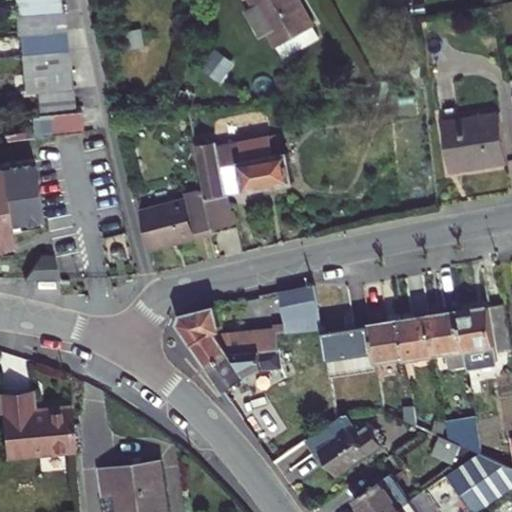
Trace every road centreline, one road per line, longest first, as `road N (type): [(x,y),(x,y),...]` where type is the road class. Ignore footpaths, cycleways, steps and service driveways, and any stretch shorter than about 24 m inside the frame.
road 1 (tertiary): [(511,219),(179,290),(115,345)]
road 2 (tertiary): [(115,345),(196,407),(282,511)]
road 3 (unknown): [(115,345),(100,397),(97,488)]
road 4 (tertiary): [(0,311),(115,345)]
